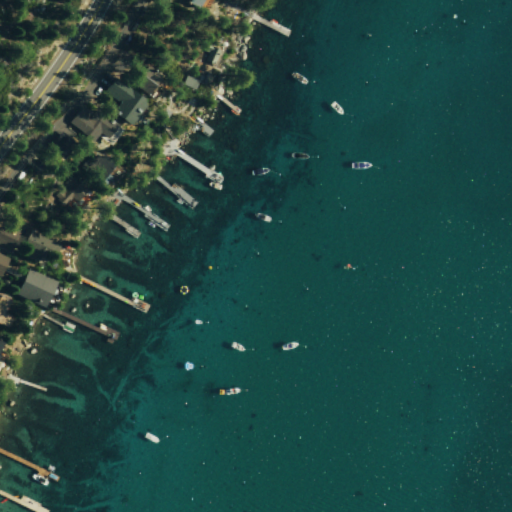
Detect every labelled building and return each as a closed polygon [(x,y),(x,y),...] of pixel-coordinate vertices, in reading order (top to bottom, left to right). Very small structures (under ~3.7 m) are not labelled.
[(185,0),(184,3),(195,10),(200,0),(185,0)] [(202,50),(207,52),(202,61),(211,65),(218,50),(205,44),(202,50)] [(142,95),(157,78),(144,66),(129,84),(142,95)] [(124,126),(142,102),(110,79),(101,93),(115,103),(107,114),(124,126)] [(93,136),(105,144),(115,130),(80,105),(66,124),(89,141),(93,136)] [(56,160),(67,145),(55,135),(47,145),(53,149),(49,154),(56,160)] [(68,208),(86,188),(70,174),(61,184),(64,187),(55,197),(68,208)] [(56,243),(21,230),(17,242),(29,247),(27,254),(48,263),(56,243)] [(14,298),(43,307),(52,279),(23,270),(14,298)] [(2,314),(7,302),(0,298),(0,324),(6,327),(10,317),(2,314)]
